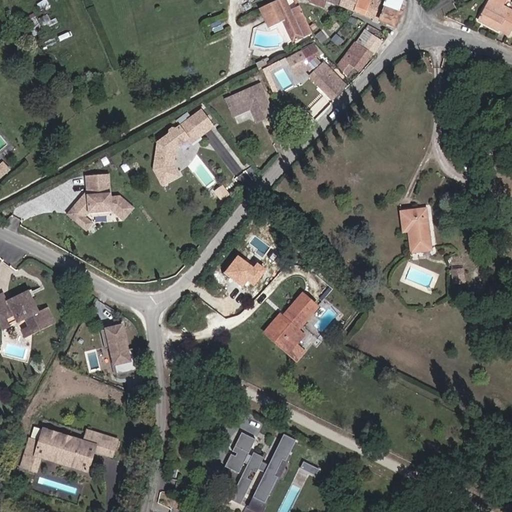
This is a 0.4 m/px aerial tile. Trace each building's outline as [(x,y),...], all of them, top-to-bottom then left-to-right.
[(268,5),(276,23),(282,21),(291,36),(301,32),(286,0),(282,0),(274,4),(273,2),(268,5)] [(352,10),(355,0),(338,0),(337,4),(352,10)] [(364,15),(368,0),(355,0),(352,10),(364,15)] [(378,20),(387,0),(371,0),(370,0),(368,0),(364,15),(378,20)] [(387,0),(378,20),(394,27),(404,8),(400,6),(402,0),(387,0)] [(488,0),(478,20),(499,30),(509,10),(505,8),(506,6),(503,4),(501,6),(489,0),(488,0)] [(268,5),(265,6),(265,8),(260,10),(268,27),(276,23),(268,5)] [(511,29),(511,11),(509,10),(499,30),(509,35),(511,29)] [(372,36),(363,48),(373,54),(374,54),(382,43),(372,36)] [(340,51),(343,47),(330,39),(327,43),(340,51)] [(285,49),(287,53),(294,50),(294,52),(303,48),(298,41),(291,44),(292,46),(287,48),(285,49)] [(373,54),(363,48),(361,49),(355,45),(343,63),(359,74),(373,54)] [(282,65),(293,86),(324,63),(315,47),(282,65)] [(327,80),(319,71),(310,79),(332,102),(340,93),(334,87),(340,81),(333,74),(327,80)] [(261,83),(224,99),(234,120),(250,112),(255,122),(275,113),(261,83)] [(214,130),(202,114),(178,133),(174,132),(171,135),(171,138),(160,146),(156,173),(165,187),(180,179),(174,170),(175,162),(173,159),(173,154),(189,143),(199,135),(202,139),(214,130)] [(272,145),(279,151),(289,142),(283,134),(272,145)] [(192,147),(202,139),(199,135),(189,143),(192,147)] [(6,161),(0,166),(0,175),(2,178),(13,169),(6,161)] [(112,174),(92,175),(93,190),(90,190),(89,192),(89,198),(83,198),(68,213),(80,224),(87,216),(90,213),(114,212),(116,214),(120,210),(128,218),(136,209),(122,197),(113,197),(112,174)] [(420,253),(433,251),(428,209),(402,212),(405,232),(410,231),(418,230),(420,253)] [(125,222),(128,218),(120,210),(116,214),(125,222)] [(94,223),(87,216),(80,224),(87,230),(94,223)] [(418,230),(410,231),(413,253),(420,253),(418,230)] [(239,255),(225,274),(244,288),(248,282),(254,286),(267,269),(258,262),(254,267),(239,255)] [(466,267),(454,267),(454,283),(466,283),(466,267)] [(32,290),(11,300),(7,292),(0,295),(0,314),(14,307),(17,315),(21,322),(28,318),(35,333),(59,322),(51,306),(42,310),(32,290)] [(300,319),(305,323),(321,305),(306,292),(285,316),(282,313),(266,332),(290,353),(306,334),(300,329),(295,325),(300,319)] [(0,317),(2,322),(17,315),(14,307),(0,314),(0,317)] [(28,337),(35,333),(28,318),(21,322),(28,337)] [(295,325),(300,329),(305,323),(300,319),(295,325)] [(107,348),(114,347),(118,369),(136,365),(129,324),(104,329),(107,348)] [(33,458),(40,460),(87,474),(93,453),(96,446),(84,443),(42,430),(38,443),(33,458)] [(117,443),(87,433),(84,443),(96,446),(93,453),(111,459),(117,443)] [(264,463),(267,459),(256,454),(254,458),(251,456),(258,440),(245,433),(235,452),(240,454),(239,457),(234,455),(228,467),(241,474),(247,464),(250,465),(233,501),(243,506),(249,495),(243,492),(246,486),(251,489),(255,482),(249,479),(253,471),(259,474),(261,471),(267,474),(255,498),(267,504),(280,478),(277,476),(285,461),(288,462),(299,442),(286,436),(271,466),(264,463)] [(35,474),(40,460),(33,458),(38,443),(28,440),(19,469),(35,474)] [(322,471),(306,463),(303,469),(319,477),(322,471)] [(255,511),(263,511),(267,504),(255,498),(250,509),(255,511)]
